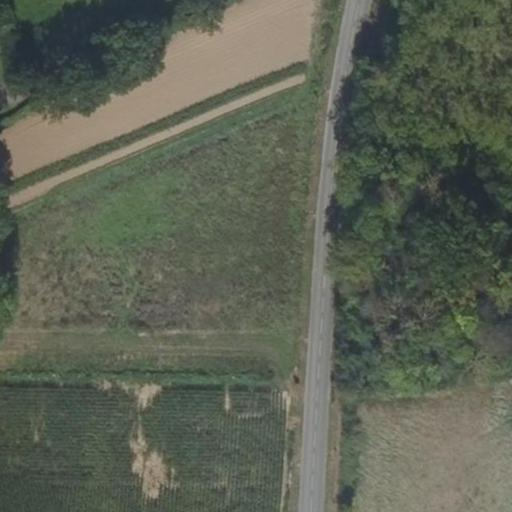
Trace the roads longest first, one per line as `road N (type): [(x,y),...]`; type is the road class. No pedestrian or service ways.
road 1 (tertiary): [(309,511),(326,252),(359,0)]
road 2 (track): [(180,0),(0,91)]
